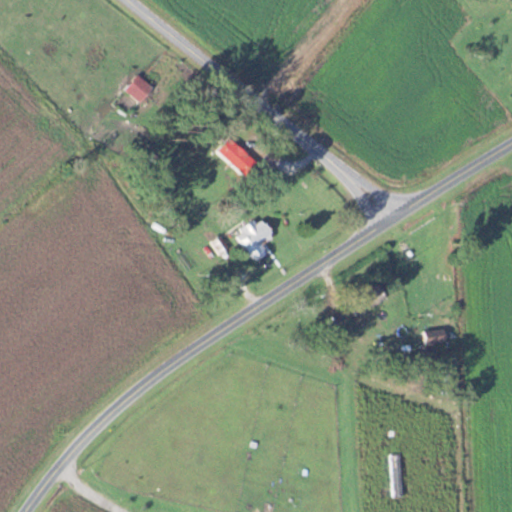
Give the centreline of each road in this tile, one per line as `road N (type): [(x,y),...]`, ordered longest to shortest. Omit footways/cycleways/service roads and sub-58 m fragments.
road 1 (residential): [(35,511),(114,418),(397,213)]
road 2 (residential): [(397,213),(133,0)]
road 3 (residential): [(397,213),(511,145)]
